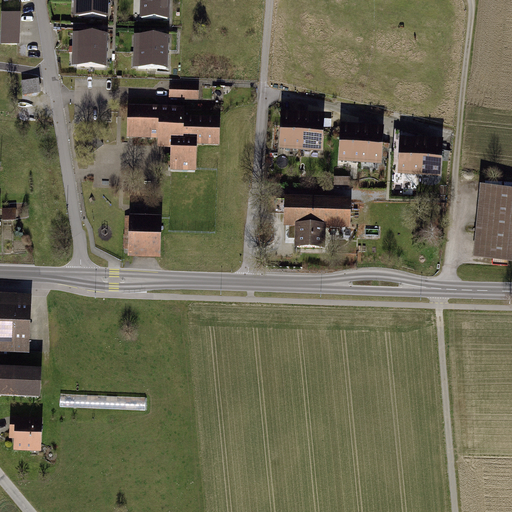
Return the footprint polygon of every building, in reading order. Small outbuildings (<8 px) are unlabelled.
[(168,22),(168,0),(143,0),(143,20),(168,22)] [(107,18),(108,2),(76,1),(76,17),(107,18)] [(19,14),(3,14),(2,44),(18,45),(19,14)] [(107,52),(107,37),(75,36),(75,52),(107,52)] [(168,54),(168,39),(136,38),(136,53),(168,54)] [(106,68),(107,52),(75,52),(75,67),(106,68)] [(167,70),(168,54),(136,53),(136,69),(167,70)] [(39,82),(21,85),(23,99),(41,97),(39,82)] [(198,88),(174,87),(173,101),(198,101),(198,88)] [(128,110),(127,140),(158,141),(158,148),(169,148),(168,171),(197,172),(197,150),(218,150),(219,123),(180,122),(180,112),(128,110)] [(323,118),(283,115),(280,152),(320,155),(323,118)] [(382,133),(342,131),(339,168),(379,170),(382,133)] [(441,145),(400,142),(398,179),(438,182),(441,145)] [(335,188),(352,188),(352,178),(335,178),(335,188)] [(511,193),(479,191),(473,262),(511,265),(511,193)] [(349,203),(288,202),(287,227),(298,227),(298,249),(322,249),(323,227),(348,228),(349,203)] [(377,202),(376,214),(398,214),(398,203),(377,202)] [(16,209),(7,210),(7,221),(16,221),(16,209)] [(386,245),(388,244),(393,253),(404,247),(408,255),(416,251),(401,223),(381,234),(386,245)] [(159,224),(129,224),(128,259),(159,259),(159,224)] [(31,299),(0,298),(0,350),(29,352),(31,299)] [(42,371),(0,369),(0,397),(41,399),(42,371)] [(64,406),(101,406),(101,395),(64,396),(64,406)] [(42,422),(12,421),(12,435),(17,436),(16,449),(41,451),(42,422)]
